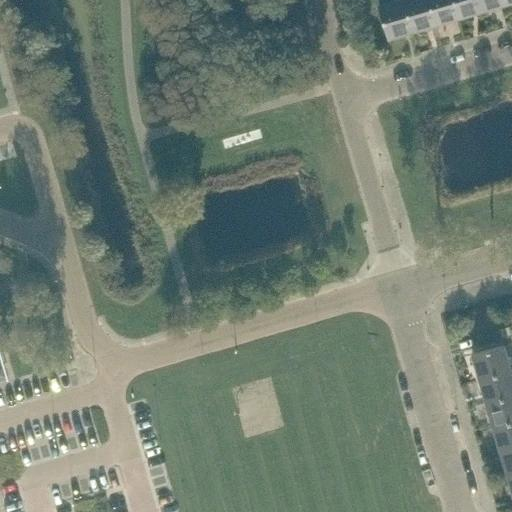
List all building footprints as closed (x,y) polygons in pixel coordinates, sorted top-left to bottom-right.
[(389,35),(413,28),(404,0),(394,0),(380,4),(389,35)] [(404,0),(413,28),(436,22),(429,0),(404,0)] [(429,0),(436,22),(459,15),(454,0),(429,0)] [(454,0),(459,15),(482,8),(479,0),(454,0)] [(479,0),(482,8),(505,1),(504,0),(479,0)] [(480,377),(511,368),(505,343),(473,353),(480,377)] [(0,348),(0,380),(8,378),(0,348)] [(487,401),(511,393),(511,368),(480,377),(487,401)] [(494,425),(511,419),(511,393),(487,401),(494,425)] [(501,449),(511,445),(511,419),(494,425),(501,449)] [(508,473),(511,471),(511,445),(501,449),(508,473)]
